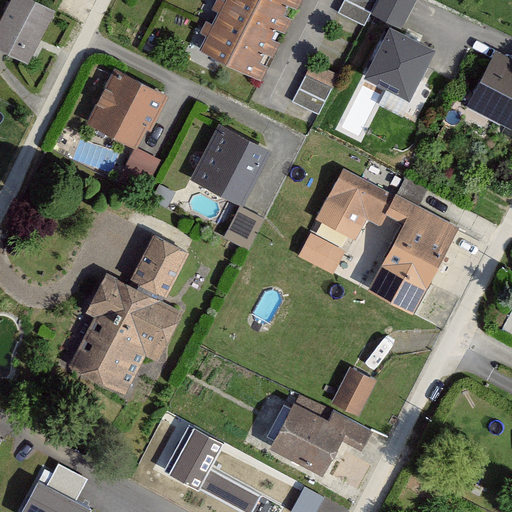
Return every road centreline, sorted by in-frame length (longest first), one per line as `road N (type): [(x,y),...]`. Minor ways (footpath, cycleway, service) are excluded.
road 1 (unknown): [(92,28),(174,87),(251,126),(313,0)]
road 2 (residential): [(511,227),(364,511)]
road 3 (residential): [(0,210),(106,0)]
